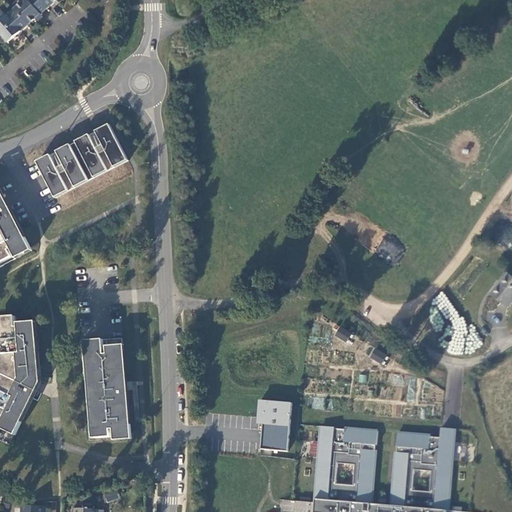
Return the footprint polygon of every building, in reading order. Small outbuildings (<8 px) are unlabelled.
[(24,0),(13,10),(27,26),(47,9),(38,0),(24,0)] [(38,0),(47,9),(57,0),(38,0)] [(0,9),(0,32),(8,42),(27,26),(13,10),(6,16),(0,9)] [(101,145),(95,148),(88,135),(74,142),(93,179),(107,171),(98,155),(104,152),(113,168),(127,161),(108,124),(94,131),(101,145)] [(54,199),(68,191),(59,175),(65,172),(74,188),(87,181),(68,144),(54,151),(62,165),(55,168),(48,155),(35,162),(54,199)] [(0,263),(29,249),(0,193),(0,263)] [(375,252),(394,266),(405,251),(386,237),(375,252)] [(509,308),(511,304),(511,276),(509,274),(491,293),(509,308)] [(15,328),(14,316),(0,317),(0,419),(1,418),(2,418),(0,421),(0,430),(13,436),(40,384),(34,322),(16,324),(16,327),(15,328)] [(351,333),(339,326),(334,336),(345,342),(351,333)] [(122,338),(88,341),(96,438),(111,437),(110,430),(113,429),(114,437),(130,436),(122,338)] [(386,355),(374,348),(369,358),(381,364),(386,355)] [(259,449),(287,451),(292,402),(258,399),(256,424),(262,425),(259,449)] [(335,427),(322,426),(314,511),(446,511),(448,511),(455,429),(448,428),(441,428),(441,438),(431,437),(431,436),(398,433),(396,447),(397,447),(397,452),(396,452),(391,505),(371,504),(376,450),(375,450),(376,445),(377,445),(378,431),(345,428),(345,429),(335,428),(335,427)] [(104,493),(105,501),(118,499),(118,492),(104,493)]
